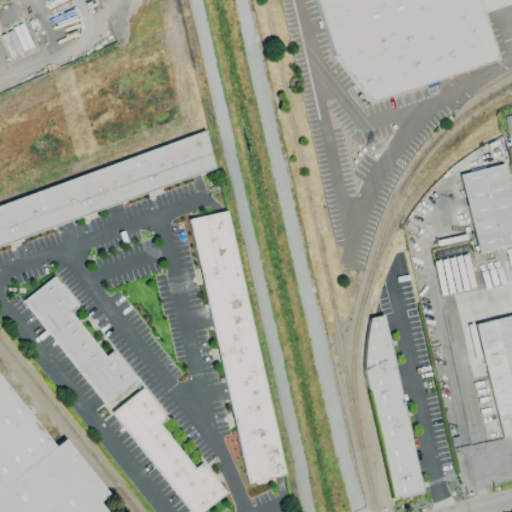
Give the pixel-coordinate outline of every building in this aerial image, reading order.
[(496,61),(475,0),(311,0),(330,56),(368,104),(496,61)] [(0,244),(0,204),(204,129),(212,168),(0,244)] [(477,253),(511,245),(511,201),(503,165),(458,175),(477,253)] [(224,211),(187,219),(246,484),(279,477),(283,476),(224,211)] [(52,277),(21,301),(105,407),(136,382),(112,352),(104,358),(69,313),(76,307),(52,277)] [(421,491),(391,498),(362,370),(365,340),(368,319),(381,316),(421,491)] [(474,325),(511,316),(511,435),(501,438),(474,325)] [(0,511),(0,368),(60,446),(70,438),(115,494),(105,502),(112,511),(0,511)] [(141,390),(111,413),(190,511),(201,511),(225,493),(200,462),(192,469),(157,425),(164,419),(141,390)]
